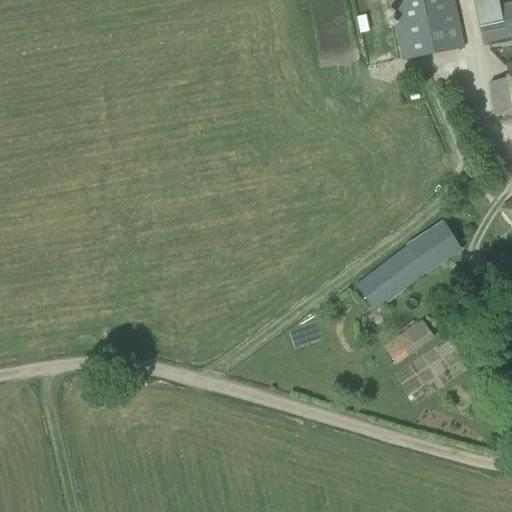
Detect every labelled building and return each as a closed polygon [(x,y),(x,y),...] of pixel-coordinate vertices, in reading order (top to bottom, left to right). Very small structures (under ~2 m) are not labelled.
[(451,0),(392,0),(405,59),(462,48),(451,0)] [(479,0),(474,1),(481,43),(511,36),(511,2),(500,4),(498,0),(479,0)] [(511,66),(506,68),(509,79),(490,84),(498,116),(511,112),(511,66)] [(511,222),(511,201),(502,209),(511,222)] [(406,246),(355,286),(376,312),(426,274),(462,250),(443,222),(437,226),(406,246)] [(421,321),(384,347),(397,365),(434,339),(421,321)]
